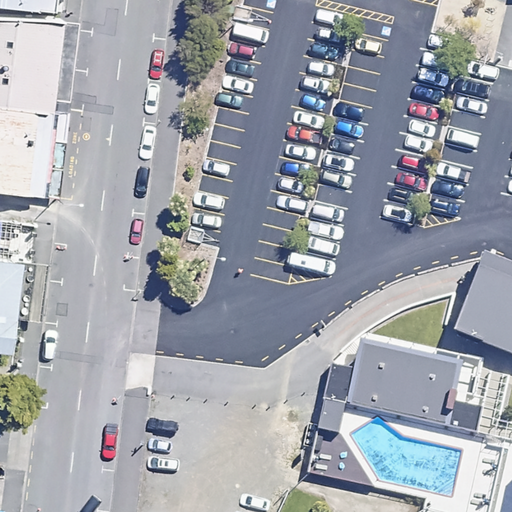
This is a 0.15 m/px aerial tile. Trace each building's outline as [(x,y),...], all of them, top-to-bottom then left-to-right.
[(0,105),(44,110),(55,12),(0,6),(0,105)] [(0,184),(35,189),(44,110),(0,105),(0,184)] [(511,259),(480,247),(446,332),(511,358),(511,259)] [(0,354),(9,355),(19,261),(0,258),(0,354)] [(459,343),(357,322),(342,398),(443,418),(459,343)] [(344,402),(320,398),(314,429),(337,433),(344,402)]
